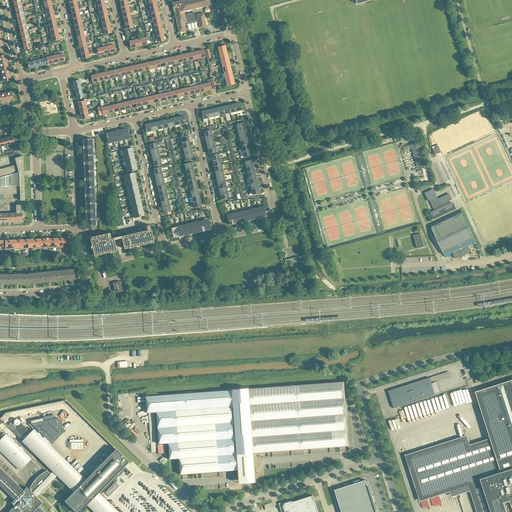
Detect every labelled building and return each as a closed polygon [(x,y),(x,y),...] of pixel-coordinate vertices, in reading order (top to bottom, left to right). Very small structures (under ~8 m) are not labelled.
[(203,13),(197,14),(198,19),(196,19),(195,15),(194,12),(185,15),(184,11),(203,6),(212,4),(210,0),(176,0),(177,2),(172,3),(173,7),(174,12),(179,33),(186,31),(185,28),(187,28),(188,30),(197,28),(197,26),(199,25),(200,28),(207,26),(203,13)] [(133,28),(132,25),(135,24),(135,21),(125,23),(126,29),(133,28)] [(59,40),(58,34),(51,36),(52,39),(49,39),(49,42),(59,40)] [(31,48),(30,44),(32,44),(31,42),(23,44),(24,47),(23,47),(24,49),(24,50),(31,48)] [(104,54),(102,47),(100,48),(99,45),(96,45),(96,47),(97,49),(97,52),(98,55),(104,54)] [(227,52),(225,45),(218,47),(219,51),(215,51),(216,54),(227,52)] [(65,60),(63,54),(60,54),(59,51),(57,52),(59,62),(65,60)] [(89,57),(88,54),(92,53),(91,51),(81,53),(82,59),(89,57)] [(228,58),(227,52),(216,54),(217,57),(220,56),(221,60),(228,58)] [(53,63),(52,56),(49,57),(48,54),(45,54),(47,64),(53,63)] [(230,65),(228,58),(221,60),(222,63),(219,64),(219,67),(230,65)] [(231,71),(230,65),(219,67),(220,69),(223,69),(224,73),(231,71)] [(9,73),(8,67),(0,69),(1,75),(9,73)] [(120,76),(119,69),(113,70),(115,77),(118,76),(119,80),(121,79),(121,76),(120,76)] [(233,78),(231,71),(224,73),(225,79),(233,78)] [(11,80),(9,73),(1,75),(3,82),(5,81),(9,80),(11,80)] [(234,84),(233,78),(225,79),(222,80),(223,82),(226,82),(227,86),(234,84)] [(13,99),(12,91),(5,93),(7,100),(13,99)] [(154,92),(151,93),(154,103),(159,101),(158,95),(155,95),(154,92)] [(125,109),(124,103),(121,103),(120,100),(117,101),(118,101),(120,111),(125,109)] [(89,118),(88,114),(91,114),(90,111),(87,112),(80,113),(82,119),(89,118)] [(14,143),(12,137),(12,136),(7,137),(6,137),(7,137),(6,138),(7,145),(13,143),(14,143)] [(92,147),(92,139),(83,139),(83,147),(92,147)] [(427,165),(420,142),(410,144),(417,168),(419,167),(427,165)] [(441,152),(438,146),(433,149),(432,149),(435,155),(441,152)] [(92,155),(92,147),(83,147),(83,149),(83,155),(92,155)] [(24,175),(24,171),(23,155),(15,158),(16,165),(15,165),(0,168),(0,204),(3,203),(1,197),(1,194),(18,194),(20,193),(20,200),(25,200),(24,185),(24,184),(25,183),(25,182),(26,182),(26,181),(26,180),(26,179),(26,178),(26,177),(26,176),(25,176),(25,175),(24,175)] [(94,160),(94,155),(92,155),(83,155),(84,163),(93,162),(93,160),(94,160)] [(93,170),(93,162),(84,163),(84,165),(84,171),(93,170)] [(424,168),(419,169),(412,171),(414,176),(419,175),(419,174),(425,173),(424,168)] [(93,178),(93,170),(84,171),(84,179),(93,178)] [(94,186),(93,178),(84,179),(84,182),(85,186),(94,186)] [(94,194),(94,186),(85,186),(85,194),(94,194)] [(456,209),(454,204),(453,203),(452,203),(452,202),(451,202),(450,203),(449,201),(452,199),(449,194),(446,195),(438,199),(434,190),(433,189),(424,193),(427,199),(428,201),(430,200),(432,206),(433,208),(434,209),(434,210),(432,211),(431,212),(431,213),(430,214),(431,214),(431,215),(433,220),(456,209)] [(94,202),(94,194),(85,194),(85,198),(85,202),(94,202)] [(96,208),(96,203),(94,203),(94,202),(85,202),(85,210),(94,210),(94,208),(96,208)] [(23,220),(22,215),(21,204),(16,204),(16,213),(0,213),(0,221),(9,221),(9,222),(11,222),(11,221),(17,221),(17,220),(18,220),(23,220)] [(476,243),(460,209),(429,224),(445,257),(453,254),(455,258),(460,256),(470,251),(468,247),(476,243)] [(95,218),(94,210),(85,210),(86,214),(86,218),(95,218)] [(95,226),(95,218),(86,218),(86,226),(87,226),(87,229),(92,228),(94,228),(94,226),(95,226)] [(154,242),(151,230),(150,230),(121,237),(124,249),(149,243),(154,242)] [(111,238),(109,232),(91,237),(92,238),(90,239),(94,256),(109,252),(109,251),(114,250),(112,241),(112,240),(111,240),(111,238)] [(424,246),(420,233),(413,235),(417,248),(424,246)] [(49,246),(48,238),(45,238),(45,239),(40,239),(40,248),(45,247),(49,246)] [(58,247),(57,238),(48,238),(49,246),(52,246),(52,247),(58,247)] [(57,238),(58,247),(62,247),(62,245),(66,245),(66,238),(57,238)] [(31,247),(31,239),(22,240),(23,248),(28,248),(28,247),(31,247)] [(40,248),(40,239),(31,239),(31,247),(34,247),(34,248),(40,248)] [(14,248),(14,240),(5,240),(5,249),(11,249),(11,248),(14,248)] [(23,248),(22,240),(14,240),(14,248),(17,248),(23,248)] [(303,265),(301,256),(285,260),(287,269),(303,265)] [(74,278),(73,269),(57,271),(58,280),(66,279),(74,278)] [(58,280),(57,271),(41,272),(42,282),(51,281),(58,280)] [(42,282),(41,272),(26,274),(26,283),(35,282),(42,282)] [(10,284),(10,274),(0,274),(0,283),(2,284),(10,284)] [(26,283),(26,274),(10,274),(10,284),(18,283),(26,283)] [(122,291),(120,282),(120,281),(113,283),(115,292),(121,291),(122,291)] [(432,383),(449,377),(448,372),(430,377),(432,383)] [(435,395),(429,377),(388,391),(394,408),(435,395)] [(511,511),(511,379),(475,392),(491,442),(471,448),(467,437),(467,438),(468,439),(406,458),(406,457),(405,457),(419,499),(419,498),(471,481),(480,511),(511,511)] [(348,446),(343,382),(145,396),(147,412),(156,412),(158,444),(168,443),(169,459),(179,458),(180,474),(237,470),(238,483),(254,482),(252,453),(348,446)] [(31,423),(52,444),(63,433),(65,430),(61,426),(62,425),(61,422),(61,421),(61,420),(60,419),(59,419),(59,418),(58,418),(57,418),(56,418),(54,418),(51,419),(44,420),(43,421),(42,418),(30,421),(31,423)] [(29,431),(22,424),(15,431),(22,438),(29,431)] [(129,428),(128,430),(136,438),(138,436),(129,428)] [(0,485),(14,500),(11,503),(14,506),(8,511),(116,511),(97,493),(114,477),(114,478),(115,478),(116,477),(117,477),(118,476),(119,476),(119,475),(120,475),(120,474),(121,474),(121,473),(122,473),(122,472),(123,472),(123,471),(123,470),(124,470),(124,469),(124,468),(123,468),(128,462),(129,461),(116,448),(84,481),(33,431),(23,441),(54,471),(51,475),(47,470),(46,471),(45,471),(44,471),(43,472),(42,473),(41,474),(40,474),(40,475),(39,475),(38,476),(37,477),(36,478),(35,479),(34,480),(34,481),(33,481),(33,482),(32,483),(32,484),(31,484),(31,485),(30,486),(30,487),(29,488),(31,489),(30,490),(26,487),(23,490),(0,467),(0,485)] [(31,459),(6,433),(0,439),(0,451),(20,471),(31,459)] [(377,510),(368,480),(366,481),(366,480),(334,490),(341,511),(376,511),(376,510),(377,510)] [(115,482),(105,492),(110,496),(120,486),(115,482)] [(317,511),(313,495),(292,502),(292,501),(287,502),(284,503),(283,506),(284,511),(317,511)]
